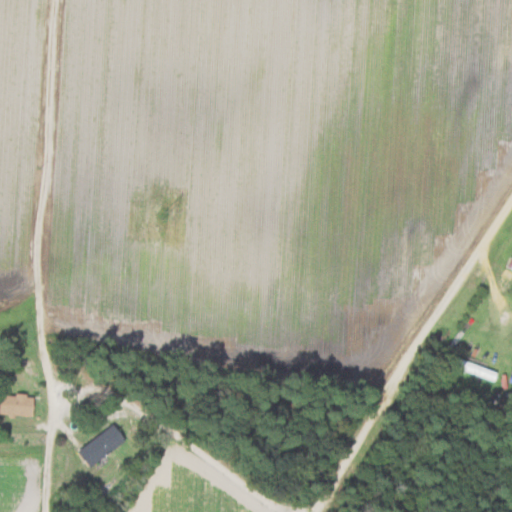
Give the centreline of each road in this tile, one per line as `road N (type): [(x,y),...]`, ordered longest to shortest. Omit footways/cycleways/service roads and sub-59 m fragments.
road 1 (residential): [(45,511),(43,346),(32,306),(50,0)]
road 2 (residential): [(511,190),(312,511)]
